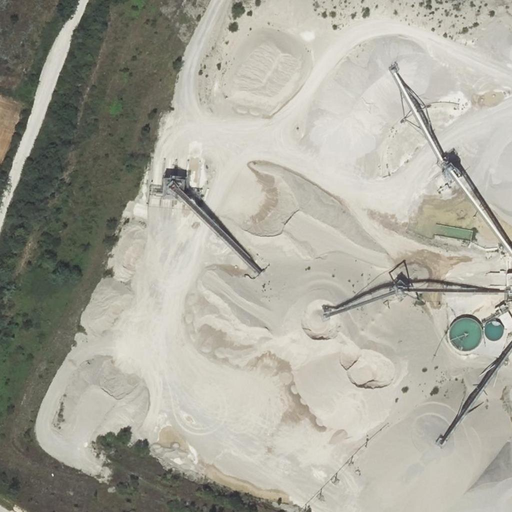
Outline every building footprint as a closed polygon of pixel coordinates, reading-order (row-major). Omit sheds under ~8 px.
[(188,161),(187,187),(199,188),(199,161),(188,161)] [(494,314),(489,303),(471,310),(476,321),(494,314)] [(511,323),(505,312),(496,318),(504,330),(511,324),(511,323)] [(457,358),(501,341),(494,322),(476,329),(471,315),(445,325),(457,358)] [(364,363),(350,364),(351,382),(365,381),(364,363)]
